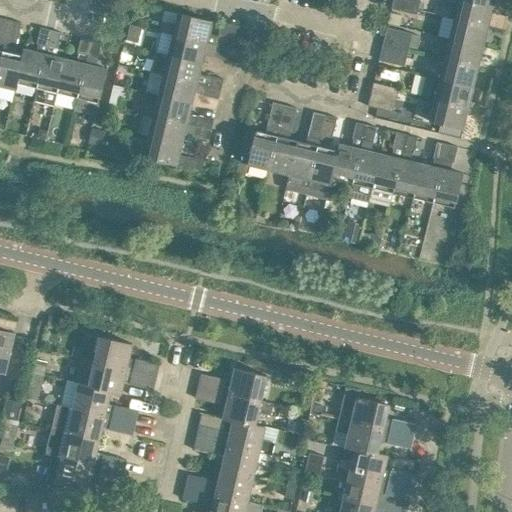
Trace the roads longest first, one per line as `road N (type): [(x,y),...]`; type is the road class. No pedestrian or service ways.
road 1 (tertiary): [(511,371),(42,262)]
road 2 (unknown): [(236,8),(217,75),(222,92),(343,126),(363,59),(354,31)]
road 3 (residential): [(202,0),(353,38),(362,0)]
road 4 (residential): [(136,511),(167,378)]
